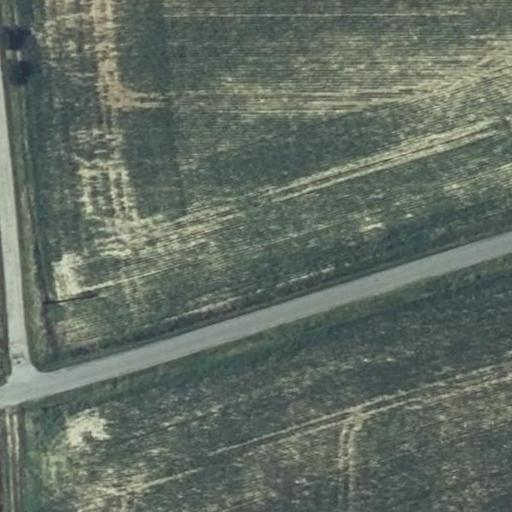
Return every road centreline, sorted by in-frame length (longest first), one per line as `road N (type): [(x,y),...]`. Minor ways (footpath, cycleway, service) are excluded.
road 1 (unclassified): [(17,389),(511,240)]
road 2 (unclassified): [(17,389),(0,214)]
road 3 (track): [(17,389),(18,511)]
